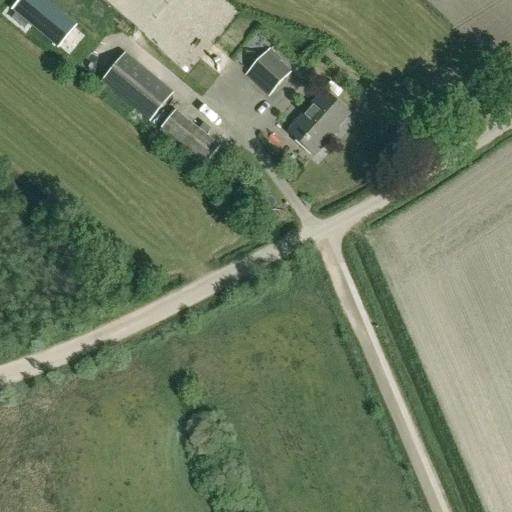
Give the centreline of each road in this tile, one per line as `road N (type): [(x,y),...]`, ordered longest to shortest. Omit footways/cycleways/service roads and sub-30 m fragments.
road 1 (track): [(0,376),(107,335),(291,244)]
road 2 (track): [(438,511),(321,231)]
road 3 (unclassified): [(291,244),(398,190),(511,118)]
